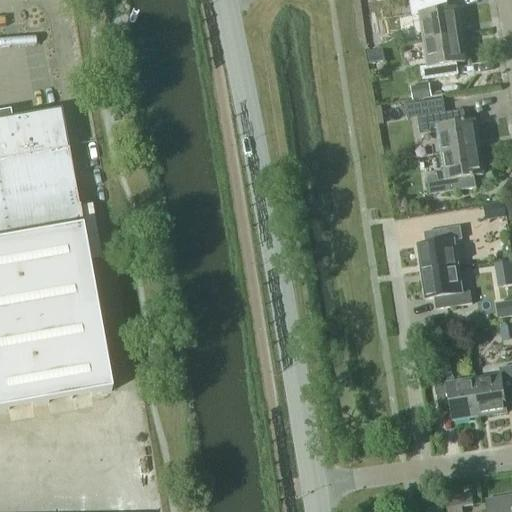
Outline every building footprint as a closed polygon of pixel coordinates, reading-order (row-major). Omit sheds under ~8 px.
[(425,42),(461,36),(457,9),(454,9),(448,10),(446,0),(410,0),(411,4),(413,17),(417,16),(421,15),(425,42)] [(371,48),(385,45),(380,17),(366,19),(371,48)] [(461,36),(425,42),(429,68),(421,70),(423,82),(459,76),(457,63),(465,62),(461,36)] [(385,63),(383,50),(368,53),(370,65),(385,63)] [(430,85),(411,88),(413,102),(432,99),(430,85)] [(443,155),(479,149),(475,121),(467,122),(466,123),(465,111),(448,114),(445,114),(445,113),(443,98),(415,102),(417,119),(420,136),(431,134),(430,130),(439,129),(439,132),(443,155)] [(0,409),(109,391),(82,238),(59,110),(0,120),(0,409)] [(479,149),(443,155),(447,181),(438,182),(437,178),(427,179),(430,197),(476,189),(474,178),(483,176),(479,149)] [(484,208),(487,222),(507,219),(505,204),(484,208)] [(422,274),(458,268),(454,242),(463,241),(461,228),(424,234),(426,246),(418,248),(422,274)] [(458,268),(422,274),(427,301),(435,300),(436,311),(472,305),(471,294),(463,295),(458,268)] [(497,321),(511,319),(511,303),(495,306),(497,321)] [(511,326),(501,329),(503,343),(511,341),(511,326)] [(480,418),(475,382),(448,386),(447,378),(445,362),(432,364),(434,380),(436,391),(440,416),(452,414),(453,422),(480,418)] [(475,382),(480,418),(507,414),(506,405),(511,404),(511,367),(499,370),(501,378),(475,382)] [(464,511),(464,509),(475,507),(473,495),(445,499),(446,511),(464,511)] [(511,511),(511,498),(486,503),(487,511),(511,511)]
